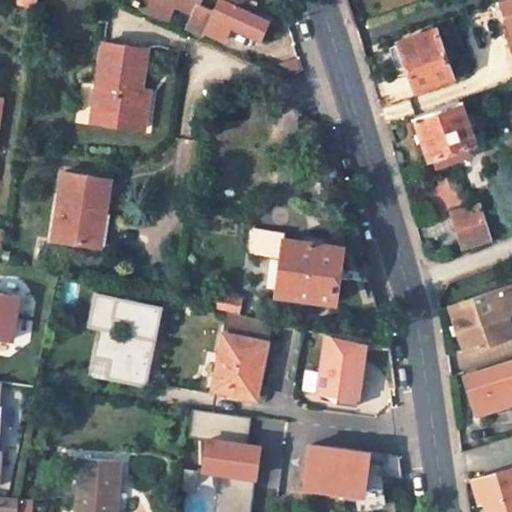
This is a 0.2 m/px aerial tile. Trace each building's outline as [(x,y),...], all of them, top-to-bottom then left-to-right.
[(196,2),(197,0),(149,0),(149,3),(169,13),(175,0),(177,0),(195,9),(197,4),(198,3),(196,2)] [(267,21),(221,0),(219,0),(214,12),(197,4),(195,9),(189,22),(205,29),(224,39),(229,25),(259,38),(267,21)] [(511,0),(499,0),(511,34),(511,0)] [(169,13),(149,3),(145,11),(166,21),(169,13)] [(205,29),(189,22),(185,29),(202,37),(205,29)] [(452,76),(435,29),(399,42),(400,46),(392,48),(402,80),(410,77),(415,90),(452,76)] [(146,48),(103,43),(94,103),(104,105),(101,122),(142,128),(146,103),(137,102),(140,88),(146,48)] [(148,89),(140,88),(137,102),(146,103),(148,89)] [(414,116),(428,159),(475,143),(460,100),(414,116)] [(91,120),(101,122),(104,105),(94,103),(91,120)] [(108,176),(61,169),(51,236),(102,243),(107,207),(102,207),(108,176)] [(485,221),(479,203),(452,212),(457,230),(485,221)] [(491,239),(485,221),(457,230),(463,249),(491,239)] [(339,244),(283,235),(276,291),(331,300),(339,244)] [(511,284),(450,306),(464,350),(511,333),(511,328),(506,313),(511,310),(511,284)] [(0,337),(11,339),(18,295),(0,292),(0,337)] [(159,307),(94,294),(88,325),(98,327),(93,355),(109,359),(106,376),(144,384),(159,307)] [(241,299),(218,294),(215,306),(239,311),(241,299)] [(225,313),(210,310),(206,325),(222,329),(225,313)] [(261,371),(271,321),(228,311),(213,388),(252,396),(257,370),(261,371)] [(362,341),(321,332),(315,394),(335,396),(334,404),(355,407),(362,341)] [(511,362),(466,377),(477,414),(511,403),(511,362)] [(256,397),(261,371),(257,370),(252,396),(256,397)] [(251,416),(192,408),(188,436),(208,439),(204,469),(220,471),(213,511),(250,511),(254,485),(248,484),(250,475),(255,476),(260,445),(247,443),(251,416)] [(397,457),(310,444),(303,485),(356,493),(358,483),(364,483),(365,473),(400,478),(397,457)] [(115,511),(120,460),(80,457),(75,511),(115,511)] [(511,511),(511,466),(472,480),(479,506),(484,504),(486,511),(511,511)] [(358,483),(356,493),(362,494),(364,483),(358,483)] [(0,495),(0,511),(9,511),(30,511),(31,497),(0,495)]
